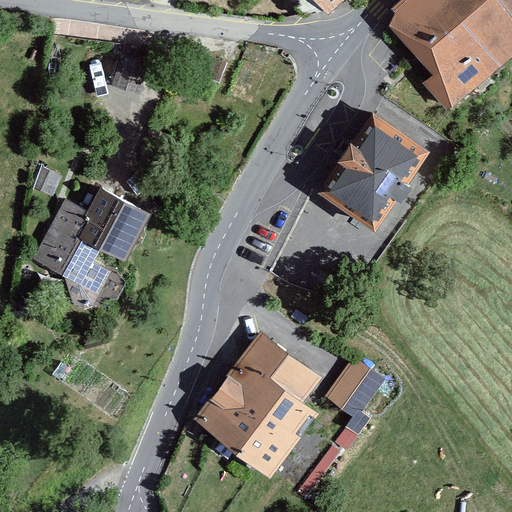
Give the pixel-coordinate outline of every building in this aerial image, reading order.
[(324,0),(336,12),(348,0),(324,0)] [(428,81),(456,110),(511,61),(511,0),(403,0),(398,5),(403,10),(397,21),(441,68),(428,81)] [(149,59),(120,51),(112,83),(141,90),(149,59)] [(328,190),(386,228),(441,145),(383,108),(328,190)] [(37,187),(59,198),(69,177),(48,166),(37,187)] [(86,204),(64,192),(29,257),(100,295),(112,272),(90,260),(101,240),(126,254),(152,205),(100,177),(86,204)] [(202,420),(279,477),(328,410),(313,399),(330,376),(268,331),(202,420)] [(359,354),(331,395),(364,417),(356,429),(365,435),(379,416),(372,412),(395,379),(359,354)]
